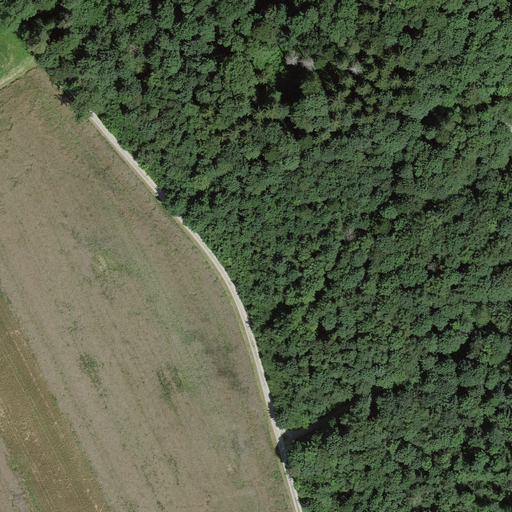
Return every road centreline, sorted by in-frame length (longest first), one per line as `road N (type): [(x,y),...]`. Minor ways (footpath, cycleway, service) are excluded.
road 1 (track): [(281,440),(230,280),(0,8)]
road 2 (track): [(281,440),(511,303)]
road 3 (track): [(389,0),(511,128)]
